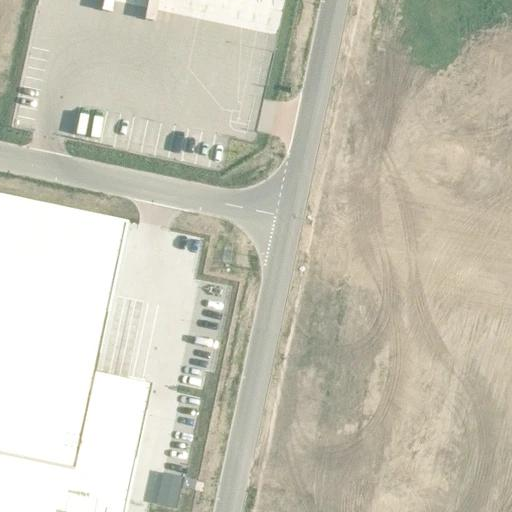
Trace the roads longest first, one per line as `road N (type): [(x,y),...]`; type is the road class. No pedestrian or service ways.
road 1 (unclassified): [(287,212),(225,511)]
road 2 (unclassified): [(0,152),(287,212)]
road 3 (unclassified): [(332,0),(287,212)]
